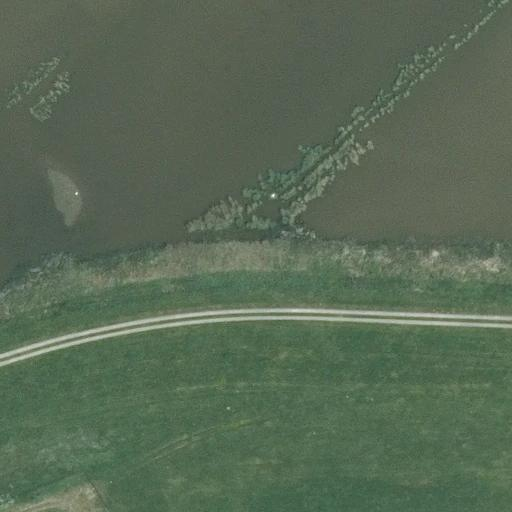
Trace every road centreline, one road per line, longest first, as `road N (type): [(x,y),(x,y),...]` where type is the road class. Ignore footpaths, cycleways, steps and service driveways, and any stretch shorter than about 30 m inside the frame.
road 1 (track): [(0,439),(112,405),(192,392),(511,397)]
road 2 (track): [(80,507),(112,476),(192,441),(367,391)]
